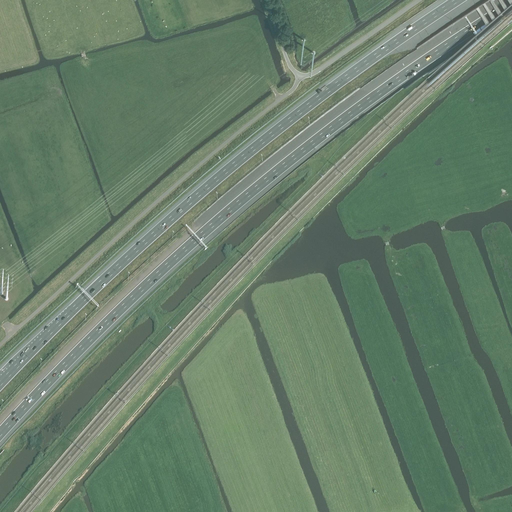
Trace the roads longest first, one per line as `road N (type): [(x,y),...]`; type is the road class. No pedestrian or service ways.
road 1 (motorway): [(0,435),(227,210),(339,119),(511,4)]
road 2 (motorway): [(460,0),(258,141),(0,384)]
road 3 (unclassified): [(420,0),(306,76),(290,67),(265,0)]
